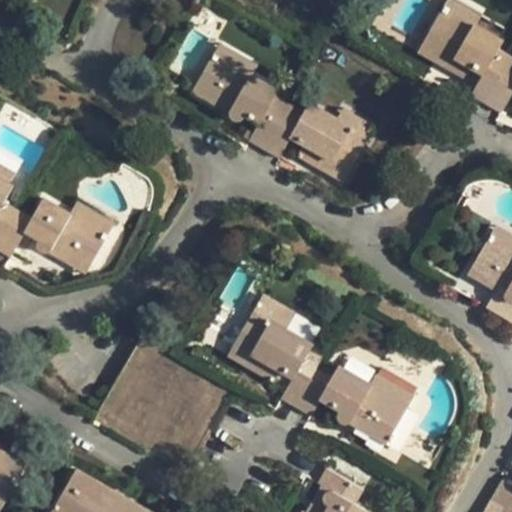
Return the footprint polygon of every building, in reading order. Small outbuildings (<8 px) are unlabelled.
[(456,0),(448,0),(445,7),(478,26),(484,16),(456,0)] [(485,73),(472,96),(488,106),(511,60),(511,50),(504,46),(506,41),(478,26),(445,7),(423,47),(447,61),(443,68),(466,79),(473,67),(485,73)] [(217,45),(211,55),(251,77),(257,68),(217,45)] [(447,61),(423,47),(420,55),(443,68),(447,61)] [(255,124),(246,142),(261,151),(287,105),(272,96),(275,91),(251,77),(211,55),(193,88),(209,96),(205,104),(220,112),(223,106),(229,109),(227,113),(227,117),(228,121),(231,122),(234,123),(238,122),(240,121),(243,117),(255,124)] [(511,60),(488,106),(503,113),(511,96),(511,60)] [(209,96),(193,88),(189,94),(205,104),(209,96)] [(287,105),(261,151),(276,158),(288,138),(300,145),(294,159),(314,169),(317,163),(343,178),(365,139),(333,120),(306,104),(301,113),(287,105)] [(340,108),(333,120),(365,139),(372,127),(340,108)] [(340,183),(343,178),(317,163),(314,169),(340,183)] [(0,238),(18,206),(4,198),(11,183),(0,176),(0,238)] [(18,206),(0,238),(0,247),(12,253),(22,236),(34,242),(33,247),(35,251),(36,253),(37,255),(42,254),(81,276),(104,239),(65,217),(40,203),(34,214),(18,206)] [(72,206),(65,217),(104,239),(110,228),(72,206)] [(511,235),(494,225),(488,235),(511,249),(511,235)] [(501,296),(494,310),(511,319),(511,249),(488,235),(470,268),(485,277),(481,284),(495,292),(501,296)] [(485,277),(470,268),(466,275),(481,284),(485,277)] [(487,306),(494,310),(501,296),(495,292),(487,306)] [(261,299),(255,309),(287,328),(293,317),(261,299)] [(294,376),(281,396),(298,405),(319,366),(305,360),(314,343),(287,328),(255,309),(232,349),(258,362),(254,368),(274,380),(281,368),(294,376)] [(143,330),(93,416),(186,470),(236,384),(185,355),(143,330)] [(258,362),(232,349),(229,354),(254,368),(258,362)] [(319,366),(298,405),(313,414),(323,396),(342,405),(339,409),(339,413),(339,415),(342,419),(346,420),(350,420),(354,416),(361,420),(359,426),(371,434),(376,426),(394,437),(412,402),(376,381),(342,362),(334,376),(319,366)] [(381,372),(376,381),(412,402),(417,392),(381,372)] [(361,420),(354,416),(350,420),(359,426),(361,420)] [(389,444),(394,437),(376,426),(371,434),(389,444)] [(0,504),(25,462),(0,449),(0,504)] [(80,466),(53,511),(157,511),(146,505),(141,511),(126,511),(107,500),(115,487),(80,466)] [(371,511),(373,510),(360,502),(367,489),(329,467),(320,482),(325,484),(341,493),(339,493),(337,493),(334,495),(332,497),(331,499),(331,503),(332,505),(335,508),(332,511),(310,511),(309,511),(305,509),(303,511),(371,511)] [(511,511),(511,483),(505,480),(486,511),(511,511)] [(325,484),(309,511),(310,511),(332,511),(335,508),(332,505),(331,503),(331,499),(332,497),(334,495),(337,493),(339,493),(341,493),(325,484)] [(126,511),(141,511),(146,505),(115,487),(107,500),(126,511)]
